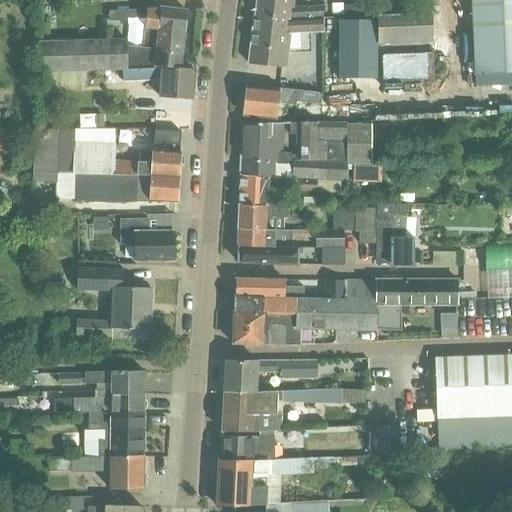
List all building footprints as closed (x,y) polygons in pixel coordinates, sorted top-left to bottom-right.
[(257,0),(255,22),(324,18),(324,6),(290,8),(291,0),(257,0)] [(511,0),(471,0),(475,75),(511,73),(511,0)] [(344,3),(332,4),(333,15),(345,15),(344,3)] [(41,42),(40,71),(65,70),(81,70),(123,69),(156,69),(156,66),(181,68),(186,11),(162,8),(162,10),(131,11),(118,11),(119,22),(148,21),(144,54),(128,51),(128,40),(123,40),(54,42),(41,42)] [(432,13),(378,16),(379,39),(433,37),(432,13)] [(255,22),(250,64),(282,68),(284,50),(301,49),(300,34),(324,33),(324,18),(255,22)] [(378,20),(339,19),(338,79),(377,80),(377,76),(378,20)] [(383,82),(434,80),(434,55),(382,56),(383,82)] [(156,69),(123,69),(123,81),(162,80),(161,97),(193,100),(194,69),(181,68),(156,66),(156,69)] [(65,70),(40,71),(41,94),(82,92),(81,70),(65,70)] [(318,94),(248,86),(244,116),(277,120),(279,104),(297,106),(297,103),(317,105),(318,94)] [(87,125),(87,112),(69,112),(69,125),(87,125)] [(243,124),(240,176),(317,180),(347,182),(347,166),(353,166),(373,165),(372,125),(348,125),(347,124),(319,125),(319,123),(290,124),(290,134),(296,133),(296,154),(292,154),(292,151),(284,151),(283,124),(243,124)] [(117,128),(74,129),(74,145),(73,175),(151,176),(179,177),(180,154),(140,152),(139,163),(115,161),(116,135),(117,128)] [(177,201),(179,177),(151,176),(73,175),(74,145),(74,129),(39,131),(37,144),(36,181),(56,181),(56,200),(76,200),(89,201),(88,203),(117,203),(150,202),(150,199),(177,201)] [(155,130),(154,143),(180,145),(181,132),(155,130)] [(354,166),(353,183),(381,183),(381,166),(354,166)] [(240,176),(239,205),(267,206),(268,193),(274,193),(274,191),(316,193),(317,180),(240,176)] [(376,204),(375,208),(375,230),(375,244),(375,248),(378,248),(389,248),(390,265),(391,265),(414,265),(414,238),(405,238),(406,216),(406,205),(391,205),(379,204),(376,204)] [(239,205),(238,229),(265,231),(283,231),(284,219),(288,219),(288,208),(239,205)] [(334,208),(333,231),(344,231),(355,232),(355,208),(334,208)] [(375,208),(355,208),(355,232),(358,232),(358,243),(375,244),(375,230),(375,208)] [(156,232),(156,219),(120,219),(120,245),(135,245),(135,260),(174,260),(174,232),(156,232)] [(238,229),(237,246),(275,247),(291,248),(292,241),(292,232),(283,231),(265,231),(238,229)] [(344,247),(344,231),(333,231),(316,232),(316,247),(344,247)] [(485,270),(511,268),(511,242),(484,244),(485,270)] [(237,246),(236,263),(271,265),(298,265),(298,257),(299,248),(291,248),(275,247),(237,246)] [(342,248),(319,248),(319,265),(342,265),(342,248)] [(511,297),(511,268),(485,270),(486,299),(511,297)] [(78,269),(77,290),(113,291),(112,321),(77,320),(77,336),(112,337),(112,342),(150,343),(150,330),(151,289),(124,288),(124,271),(78,269)] [(236,280),(235,297),(303,299),(303,289),(284,288),(285,281),(270,281),(236,280)] [(234,321),(233,344),(263,346),(263,345),(286,346),(300,345),(300,328),(375,329),(375,327),(375,282),(345,281),(345,301),(325,300),(303,299),(235,297),(234,321)] [(325,281),(325,300),(345,301),(345,281),(325,281)] [(457,304),(457,282),(375,282),(375,327),(375,329),(375,331),(386,331),(399,331),(399,304),(457,304)] [(54,322),(53,344),(65,344),(66,322),(54,322)] [(457,325),(444,325),(444,339),(458,339),(457,325)] [(437,410),(417,411),(417,422),(437,421),(438,448),(511,445),(511,355),(435,358),(436,392),(437,410)] [(224,392),(256,393),(256,372),(280,372),(280,379),(317,379),(317,361),(256,361),(226,361),(224,392)] [(88,374),(60,374),(60,385),(95,384),(95,392),(112,392),(112,394),(144,395),(145,372),(88,373),(88,374)] [(224,392),(222,433),(262,433),(281,433),(281,432),(282,414),(277,414),(277,402),(341,404),(341,391),(315,390),(256,393),(224,392)] [(74,401),(55,401),(55,413),(87,413),(90,413),(144,412),(144,395),(112,394),(112,392),(95,392),(94,394),(94,398),(74,399),(74,401)] [(0,411),(18,411),(17,399),(0,399),(0,411)] [(144,412),(90,413),(90,431),(106,431),(106,440),(99,440),(100,457),(117,457),(144,457),(144,412)] [(344,424),(343,444),(353,445),(355,425),(344,424)] [(377,426),(378,455),(399,454),(398,426),(377,426)] [(252,462),(276,461),(275,438),(254,438),(222,436),(220,460),(252,462)] [(117,457),(73,458),(50,459),(50,472),(73,471),(110,471),(110,489),(144,489),(144,457),(117,457)] [(220,460),(217,508),(265,506),(266,506),(266,504),(281,503),(281,474),(313,472),(313,459),(290,460),(276,461),(252,462),(220,460)] [(50,511),(83,509),(82,497),(49,499),(50,511)] [(266,506),(265,506),(265,511),(328,511),(328,505),(328,503),(328,501),(314,502),(281,503),(266,504),(266,506)]
